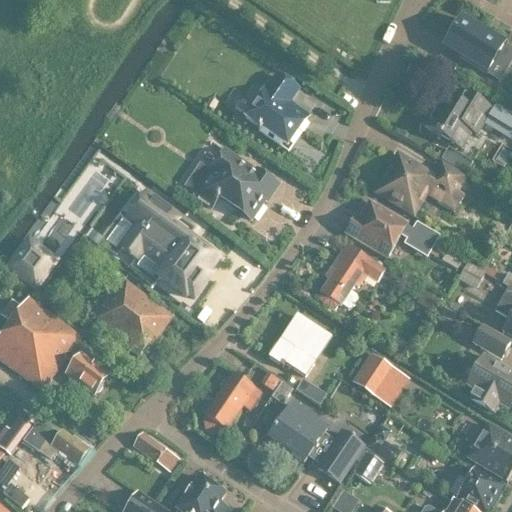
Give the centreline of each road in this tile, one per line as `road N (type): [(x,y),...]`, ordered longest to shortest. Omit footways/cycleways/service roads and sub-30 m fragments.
road 1 (residential): [(144,423),(313,227),(418,0)]
road 2 (track): [(231,0),(373,94)]
road 3 (residential): [(289,511),(144,423)]
road 4 (residential): [(58,511),(144,423)]
